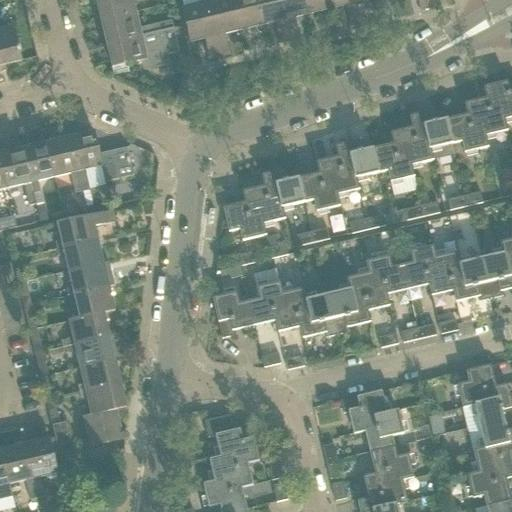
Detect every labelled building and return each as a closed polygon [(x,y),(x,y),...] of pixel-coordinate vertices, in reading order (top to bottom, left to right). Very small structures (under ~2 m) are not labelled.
[(95,0),(100,20),(135,12),(132,0),(95,0)] [(197,0),(199,4),(182,8),(185,24),(190,43),(204,40),(209,60),(219,58),(205,0),(197,0)] [(205,0),(219,58),(229,56),(225,34),(238,31),(230,0),(205,0)] [(230,0),(238,31),(261,26),(254,0),(230,0)] [(279,0),(254,0),(261,26),(274,23),(279,44),(289,41),(279,0)] [(279,0),(289,41),(300,39),(295,18),(308,15),(304,0),(279,0)] [(304,0),(308,15),(332,10),(329,0),(304,0)] [(354,0),(329,0),(332,10),(345,7),(349,27),(360,25),(354,0)] [(354,0),(360,25),(370,22),(365,2),(373,0),(354,0)] [(417,0),(420,10),(430,8),(427,0),(417,0)] [(427,0),(430,8),(440,6),(438,0),(427,0)] [(100,20),(106,44),(160,31),(159,23),(139,28),(135,12),(100,20)] [(0,72),(6,71),(5,65),(20,62),(12,27),(0,29),(0,72)] [(160,31),(106,44),(112,68),(141,61),(146,60),(147,65),(163,61),(162,56),(166,55),(178,52),(172,28),(160,31)] [(483,88),(486,99),(489,111),(501,108),(504,120),(511,117),(511,92),(509,94),(506,82),(483,88)] [(464,104),(466,116),(469,127),(482,124),(484,136),(506,131),(504,120),(501,108),(489,111),(486,99),(464,104)] [(409,117),(412,128),(415,140),(427,137),(430,149),(450,144),(445,121),(435,123),(432,112),(409,117)] [(466,116),(445,121),(450,144),(461,141),(464,153),(487,148),(484,136),(482,124),(469,127),(466,116)] [(393,145),(392,145),(394,157),(408,154),(410,166),(432,160),(430,149),(427,137),(415,140),(412,128),(390,134),(393,145)] [(94,132),(70,137),(82,192),(89,190),(84,170),(102,166),(106,182),(133,175),(127,148),(99,154),(94,132)] [(70,137),(46,143),(54,178),(70,174),(75,193),(82,192),(70,137)] [(335,146),(338,158),(340,170),(353,167),(356,178),(376,173),(371,150),(361,153),(358,141),(335,146)] [(46,143),(22,148),(33,194),(40,193),(38,181),(54,178),(46,143)] [(392,145),(371,150),(376,173),(387,171),(390,183),(413,177),(410,166),(408,154),(394,157),(392,145)] [(22,148),(0,153),(0,158),(7,189),(23,185),(26,196),(28,206),(36,205),(33,194),(22,148)] [(316,163),(319,174),(321,186),(334,183),(336,195),(358,190),(356,178),(353,167),(340,170),(338,158),(316,163)] [(84,170),(89,190),(107,186),(106,182),(102,166),(84,170)] [(261,176),(264,187),(267,199),(279,196),(282,208),(303,203),(297,179),(287,182),(284,171),(261,176)] [(319,174),(297,179),(303,203),(313,200),(316,212),(339,207),(336,195),(334,183),(321,186),(319,174)] [(511,196),(511,185),(503,188),(505,198),(511,196)] [(242,192),(245,204),(247,215),(259,213),(262,224),(284,219),(282,208),(279,196),(267,199),(264,187),(242,192)] [(89,190),(82,192),(86,208),(93,207),(89,190)] [(40,193),(33,194),(36,205),(38,215),(45,213),(42,201),(41,197),(40,193)] [(480,194),(463,198),(465,208),(482,204),(480,194)] [(465,208),(463,198),(447,201),(450,211),(465,208)] [(420,207),(423,218),(439,214),(437,203),(420,207)] [(247,215),(245,204),(223,209),(228,232),(238,230),(241,241),(265,236),(262,224),(259,213),(247,215)] [(423,218),(420,207),(404,211),(407,222),(423,218)] [(395,209),(387,211),(390,225),(399,223),(395,209)] [(54,243),(56,250),(97,240),(94,227),(114,222),(111,211),(95,215),(57,224),(61,242),(54,243)] [(45,213),(38,215),(40,225),(48,223),(45,213)] [(14,216),(0,219),(0,231),(17,228),(14,216)] [(381,217),(365,221),(368,231),(383,227),(381,217)] [(368,231),(365,221),(348,225),(350,235),(368,231)] [(326,230),(310,234),(312,244),(328,241),(326,230)] [(312,244),(310,234),(293,238),(296,248),(312,244)] [(64,256),(68,272),(95,265),(103,264),(97,240),(56,250),(58,257),(64,256)] [(511,240),(500,243),(503,255),(505,266),(511,264),(511,240)] [(268,250),(270,259),(286,255),(284,246),(268,250)] [(412,264),(401,266),(407,290),(428,285),(425,273),(438,270),(435,259),(433,247),(409,253),(412,264)] [(323,248),(318,249),(321,262),(326,260),(323,248)] [(238,256),(240,267),(257,263),(254,252),(238,256)] [(457,253),(435,259),(438,270),(425,273),(428,285),(431,296),(453,291),(450,279),(463,276),(460,265),(457,253)] [(503,255),(481,260),(490,300),(501,297),(500,292),(511,288),(511,264),(505,266),(503,255)] [(365,263),(368,274),(371,286),(383,283),(385,295),(407,290),(401,266),(391,269),(388,258),(365,263)] [(481,260),(460,265),(463,276),(450,279),(453,291),(455,302),(477,297),(478,302),(490,300),(481,260)] [(67,289),(69,297),(109,287),(103,264),(95,265),(68,272),(72,288),(67,289)] [(14,270),(17,284),(25,282),(22,269),(14,270)] [(346,279),(348,290),(351,302),(363,299),(366,311),(388,306),(385,295),(383,283),(371,286),(368,274),(346,279)] [(25,282),(17,284),(21,298),(28,296),(25,282)] [(254,326),(275,321),(272,309),(284,306),(281,294),(279,283),(256,288),(258,300),(248,302),(254,326)] [(68,320),(68,321),(79,319),(104,313),(114,311),(109,287),(69,297),(70,304),(75,302),(79,317),(68,320)] [(278,333),(300,327),(297,315),(309,312),(306,300),(304,289),(281,294),(284,306),(272,309),(275,321),(278,333)] [(348,290),(328,295),(337,336),(348,333),(347,328),(369,323),(366,311),(363,299),(351,302),(348,290)] [(233,331),(254,326),(248,302),(238,305),(235,293),(212,299),(222,339),(234,336),(233,331)] [(297,315),(300,327),(302,339),(324,333),(325,338),(337,336),(328,295),(306,300),(309,312),(297,315)] [(66,339),(68,347),(109,337),(104,313),(79,319),(68,321),(72,337),(66,339)] [(25,317),(29,330),(36,329),(33,315),(25,317)] [(441,335),(457,331),(455,320),(438,324),(441,335)] [(417,329),(419,340),(436,336),(433,325),(417,329)] [(36,329),(29,330),(32,344),(39,342),(36,329)] [(419,340),(417,329),(400,333),(403,344),(419,340)] [(381,349),(398,345),(395,334),(378,338),(381,349)] [(76,352),(80,369),(95,365),(115,360),(109,337),(68,347),(70,353),(76,352)] [(44,352),(35,355),(37,363),(40,377),(48,376),(44,362),(47,362),(44,352)] [(261,357),(263,368),(280,364),(278,353),(261,357)] [(287,371),(303,367),(304,367),(301,356),(285,360),(287,371)] [(78,386),(79,394),(121,384),(115,360),(95,365),(80,369),(83,384),(78,386)] [(458,386),(462,405),(463,408),(474,406),(486,403),(483,391),(495,388),(490,366),(466,372),(468,383),(458,386)] [(48,376),(40,377),(44,391),(51,390),(48,376)] [(121,384),(79,394),(81,400),(87,399),(91,416),(84,418),(91,447),(125,439),(118,410),(127,408),(121,384)] [(474,406),(479,427),(511,419),(511,407),(506,385),(495,388),(483,391),(486,403),(474,406)] [(349,413),(354,435),(365,432),(377,429),(374,417),(386,414),(381,392),(340,401),(343,414),(349,413)] [(48,411),(52,425),(59,454),(72,451),(65,422),(59,423),(56,409),(48,411)] [(365,432),(370,453),(394,448),(391,437),(403,435),(397,412),(386,414),(374,417),(377,429),(365,432)] [(216,437),(221,458),(233,455),(236,467),(247,464),(259,462),(253,440),(259,438),(256,427),(238,431),(235,418),(228,417),(206,422),(210,439),(216,437)] [(511,419),(479,427),(484,449),(496,446),(499,458),(511,455),(511,419)] [(49,439),(24,444),(37,499),(44,497),(40,478),(57,474),(49,439)] [(24,444),(1,450),(9,485),(25,481),(30,501),(37,499),(24,444)] [(337,461),(333,444),(322,447),(326,463),(337,461)] [(447,445),(435,447),(438,459),(450,456),(447,445)] [(473,451),(478,473),(490,470),(493,483),(505,480),(511,478),(511,459),(511,455),(499,458),(496,446),(484,449),(473,451)] [(370,453),(375,475),(387,472),(390,484),(402,481),(413,478),(408,455),(396,458),(394,448),(370,453)] [(1,450),(0,449),(0,500),(12,498),(9,485),(1,450)] [(210,461),(215,482),(227,480),(230,491),(242,488),(252,486),(247,464),(236,467),(233,455),(221,458),(210,461)] [(337,461),(326,463),(330,480),(341,477),(337,461)] [(282,479),(278,462),(267,465),(271,481),(282,479)] [(484,496),(486,507),(510,501),(505,480),(493,483),(490,470),(478,473),(467,476),(472,499),(484,496)] [(364,477),(369,499),(381,496),(384,509),(396,506),(407,503),(402,481),(390,484),(387,472),(375,475),(364,477)] [(221,505),(222,511),(235,511),(247,509),(242,488),(230,491),(227,480),(215,482),(204,485),(209,508),(221,505)] [(335,502),(346,499),(342,482),(331,485),(335,502)] [(276,503),(287,500),(283,484),(272,486),(276,503)] [(397,511),(396,506),(384,509),(381,496),(369,499),(358,502),(360,511),(397,511)] [(511,511),(511,510),(510,501),(486,507),(487,511),(511,511)]
